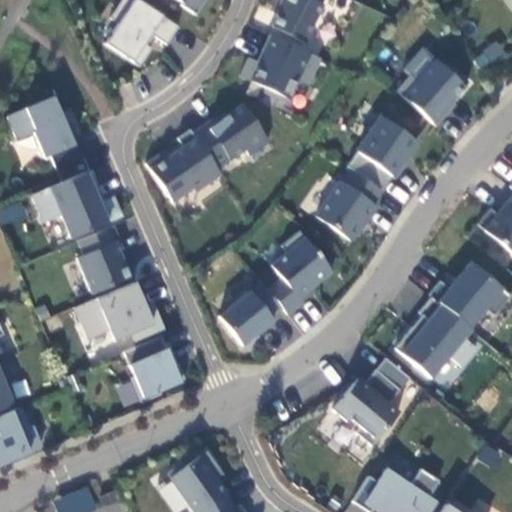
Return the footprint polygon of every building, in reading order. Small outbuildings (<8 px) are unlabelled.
[(167,46),(178,27),(136,0),(121,0),(109,19),(117,24),(105,44),(104,43),(103,45),(140,68),(144,62),(151,49),(144,44),(150,35),(167,46)] [(178,0),(182,3),(180,5),(195,15),(205,1),(205,0),(178,0)] [(282,0),(280,5),(282,6),(271,27),(305,44),(324,6),(322,5),(324,0),(282,0)] [(320,59),(269,35),(262,51),(265,52),(259,65),(248,59),(243,68),(239,77),(264,88),(262,92),(286,104),(297,80),(308,85),(320,59)] [(495,42),(475,58),(482,68),(503,52),(495,42)] [(410,77),(396,92),(436,127),(447,114),(444,111),(454,99),(468,83),(456,72),(452,76),(436,61),(416,83),(410,77)] [(55,170),(84,158),(77,143),(73,145),(67,131),(60,113),(63,112),(56,95),(6,117),(16,141),(32,134),(43,159),(49,156),(55,170)] [(213,119),(192,134),(216,169),(244,150),(248,155),(268,142),(242,105),(222,120),(219,116),(213,119)] [(380,118),(346,167),(351,170),(381,191),(391,177),(395,179),(405,166),(401,163),(405,157),(415,142),(380,118)] [(192,134),(189,131),(176,139),(182,147),(167,158),(162,152),(156,156),(145,165),(172,203),(192,189),(195,193),(221,175),(216,169),(192,134)] [(381,191),(351,170),(342,183),(339,182),(315,217),(349,241),(363,221),(365,222),(370,216),(376,207),(372,204),(381,191)] [(70,239),(120,218),(115,205),(112,197),(98,204),(92,190),(97,188),(90,171),(32,196),(44,223),(60,216),(70,239)] [(511,195),(496,215),(489,209),(479,221),(476,225),(511,254),(511,195)] [(21,201),(0,207),(0,224),(0,226),(26,218),(21,201)] [(76,242),(82,256),(75,258),(91,295),(130,278),(121,257),(115,243),(120,241),(113,226),(76,242)] [(267,291),(282,309),(287,315),(302,303),(299,299),(308,291),(312,283),(314,286),(332,272),(298,231),(280,246),(286,253),(270,266),(281,279),(267,291)] [(430,298),(467,328),(483,309),(493,317),(509,297),(469,264),(448,289),(439,281),(427,295),(430,298)] [(133,282),(85,304),(88,311),(77,316),(87,339),(108,330),(113,340),(130,332),(134,342),(163,329),(156,313),(148,317),(144,307),(137,291),(133,282)] [(263,286),(251,295),(249,292),(218,317),(241,346),(272,321),(270,318),(282,309),(267,291),(263,286)] [(463,338),(470,330),(467,328),(430,298),(417,313),(421,316),(393,349),(430,379),(448,357),(460,367),(475,349),(463,338)] [(148,317),(156,313),(152,303),(144,307),(148,317)] [(74,308),(77,316),(88,311),(85,304),(74,308)] [(122,353),(133,377),(129,379),(140,404),(160,395),(159,391),(184,380),(180,370),(177,364),(173,366),(166,350),(160,336),(122,353)] [(173,366),(177,364),(171,348),(166,350),(173,366)] [(375,370),(399,390),(409,378),(385,359),(375,370)] [(399,390),(375,370),(370,376),(363,385),(359,389),(353,384),(332,410),(346,422),(349,419),(359,428),(355,433),(371,446),(399,414),(388,405),(399,390)] [(0,375),(0,410),(12,405),(0,375)] [(357,379),(353,384),(359,389),(363,385),(357,379)] [(28,429),(18,408),(0,415),(0,464),(41,447),(32,427),(28,429)] [(228,511),(235,508),(226,496),(227,495),(214,475),(219,471),(212,462),(206,453),(199,456),(184,467),(181,463),(166,474),(193,511),(228,511)] [(368,477),(351,502),(367,511),(370,511),(372,509),(376,511),(431,511),(437,503),(428,498),(439,481),(420,469),(409,486),(385,470),(377,483),(368,477)] [(52,499),(57,511),(88,511),(97,508),(87,485),(52,499)] [(120,500),(116,490),(99,498),(103,507),(120,500)] [(462,511),(447,502),(439,511),(462,511)]
